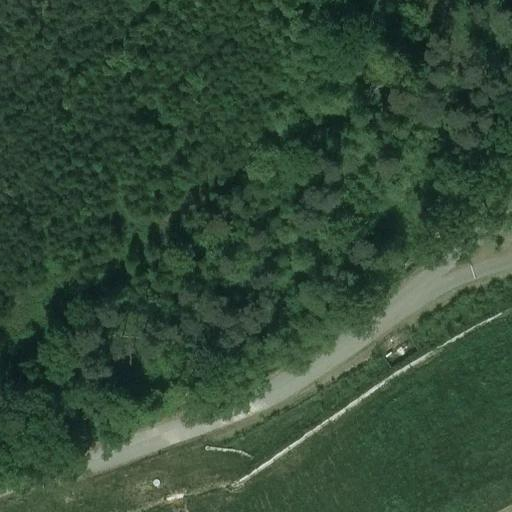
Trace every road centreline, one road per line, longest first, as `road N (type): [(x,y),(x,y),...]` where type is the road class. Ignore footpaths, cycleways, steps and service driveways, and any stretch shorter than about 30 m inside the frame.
road 1 (unclassified): [(399,307),(272,390),(48,471)]
road 2 (track): [(317,0),(429,276)]
road 3 (unclassified): [(511,218),(399,307)]
road 4 (unclassified): [(399,307),(511,262)]
